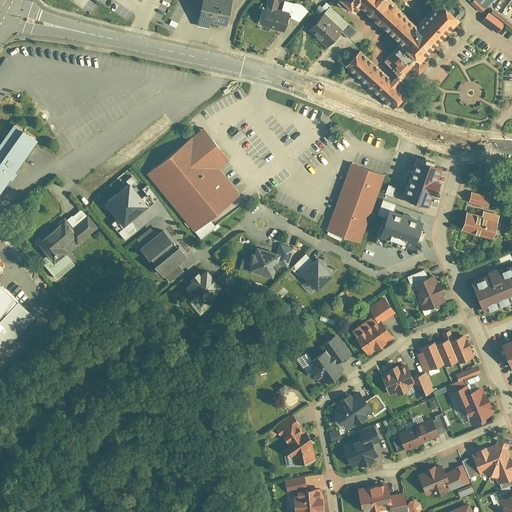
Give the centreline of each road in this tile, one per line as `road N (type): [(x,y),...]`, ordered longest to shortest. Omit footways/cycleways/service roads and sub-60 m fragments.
road 1 (secondary): [(0,11),(242,65),(463,143)]
road 2 (residential): [(466,314),(413,335),(314,408),(327,484)]
road 3 (residential): [(327,484),(390,469),(511,417)]
road 4 (residential): [(280,220),(379,274),(442,248)]
